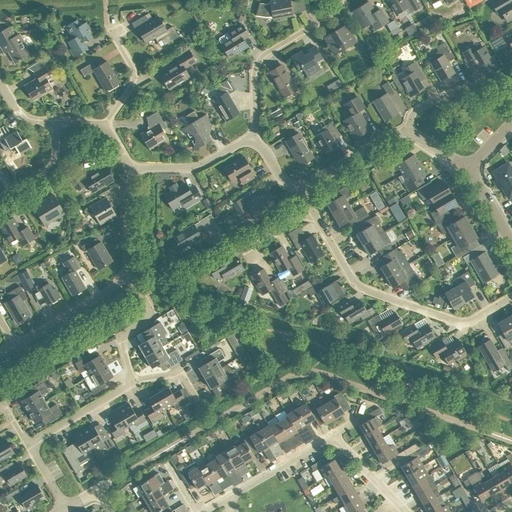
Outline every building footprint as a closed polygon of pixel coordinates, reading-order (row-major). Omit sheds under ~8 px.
[(269,2),(269,3),(264,4),(260,4),(260,3),(259,3),(255,16),(256,16),(263,17),(271,17),(272,20),(292,16),(292,13),(297,12),(298,14),(308,8),(303,0),(298,0),(294,3),(293,2),(291,1),(289,1),(289,0),(275,0),(276,0),(269,2)] [(387,0),(396,15),(406,10),(408,15),(419,9),(414,0),(387,0)] [(511,0),(495,0),(491,3),(497,14),(500,12),(506,22),(511,18),(511,0)] [(362,28),(370,23),(375,30),(387,22),(380,10),(374,14),(368,3),(352,12),(362,28)] [(154,38),(160,48),(178,37),(172,27),(166,31),(157,16),(148,22),(145,16),(131,24),(135,30),(137,29),(145,44),(154,38)] [(88,31),(90,29),(86,22),(79,26),(76,20),(65,27),(73,39),(68,42),(71,48),(69,50),(74,57),(88,49),(84,42),(92,37),(88,31)] [(386,25),(392,36),(400,31),(394,21),(386,25)] [(410,34),(417,28),(413,23),(406,29),(410,34)] [(247,48),(242,40),(248,37),(241,25),(227,33),(228,33),(219,38),(218,41),(229,59),(247,48)] [(323,38),(332,53),(343,47),(344,49),(356,43),(347,27),(336,34),(335,32),(323,38)] [(7,52),(15,64),(30,55),(23,43),(24,42),(19,35),(15,38),(9,28),(0,33),(0,47),(4,54),(7,52)] [(454,73),(447,62),(452,59),(443,43),(435,48),(437,52),(434,54),(437,59),(430,63),(432,67),(431,71),(435,72),(440,81),(454,73)] [(302,54),(300,52),(290,58),(299,73),(303,71),(307,77),(319,70),(315,63),(321,59),(314,47),(302,54)] [(470,66),(476,63),(482,73),(495,66),(487,52),(486,53),(482,47),(474,52),(471,47),(462,53),(470,66)] [(160,76),(168,89),(189,77),(184,68),(189,65),(189,66),(195,62),(189,51),(176,59),(179,65),(160,76)] [(93,72),(105,91),(119,83),(107,62),(95,69),(92,63),(80,70),(84,77),(93,72)] [(404,88),(409,98),(423,90),(413,72),(418,69),(414,62),(403,69),(407,75),(399,80),(400,82),(404,88)] [(295,91),(296,90),(281,65),(269,73),(284,97),(291,93),(291,94),(295,91)] [(24,87),(32,100),(52,89),(47,80),(51,78),(44,67),(34,73),(38,79),(24,87)] [(213,100),(225,121),(239,113),(228,95),(234,91),(227,79),(216,85),(222,95),(213,100)] [(404,88),(400,82),(395,85),(399,91),(404,88)] [(381,86),(386,94),(373,102),(384,121),(398,113),(388,98),(394,95),(386,83),(381,86)] [(344,121),(355,139),(368,131),(358,112),(363,109),(356,97),(344,104),(351,117),(344,121)] [(184,117),(189,124),(181,129),(183,133),(187,134),(189,138),(193,136),(195,139),(191,142),(194,146),(193,149),(194,151),(211,140),(205,131),(212,127),(205,115),(198,119),(194,111),(184,117)] [(146,118),(149,130),(140,135),(148,149),(167,138),(162,130),(166,128),(157,112),(146,118)] [(332,141),(340,136),(332,122),(321,128),(323,132),(314,137),(324,154),(336,147),(332,141)] [(17,131),(9,136),(7,132),(9,131),(5,125),(0,128),(0,143),(5,152),(10,149),(14,146),(19,155),(31,148),(26,139),(22,141),(17,131)] [(292,155),(294,155),(300,165),(313,158),(298,133),(284,141),(292,155)] [(399,169),(402,175),(419,165),(413,154),(404,160),(401,155),(390,161),(396,171),(399,169)] [(250,172),(252,171),(243,156),(223,168),(231,183),(238,178),(242,185),(254,178),(250,172)] [(494,176),(496,179),(493,181),(496,187),(499,188),(501,187),(508,199),(511,197),(511,198),(511,170),(508,163),(495,170),(494,176)] [(423,183),(420,178),(425,175),(419,165),(402,175),(397,178),(401,184),(403,183),(408,192),(423,183)] [(84,187),(84,186),(87,184),(92,193),(113,181),(105,167),(86,178),(83,174),(72,180),(78,190),(84,187)] [(428,197),(432,203),(450,193),(443,182),(431,189),(428,183),(416,190),(422,200),(428,197)] [(164,195),(172,210),(182,204),(185,208),(201,198),(194,186),(188,190),(184,183),(177,187),(175,184),(169,188),(171,191),(164,195)] [(327,205),(333,215),(349,206),(345,200),(351,196),(345,187),(335,193),(338,198),(327,205)] [(233,203),(239,214),(249,208),(256,221),(266,215),(263,211),(274,205),(267,191),(247,202),(244,196),(233,203)] [(369,195),(374,204),(380,200),(375,192),(369,195)] [(430,214),(436,224),(448,217),(444,211),(456,204),(450,193),(432,203),(436,210),(430,214)] [(64,214),(53,195),(46,198),(47,199),(43,202),(44,204),(35,209),(44,226),(64,214)] [(411,201),(408,195),(399,200),(403,206),(411,201)] [(384,198),(389,206),(395,202),(392,197),(387,196),(384,198)] [(83,211),(86,216),(93,213),(99,224),(109,218),(109,219),(115,215),(106,198),(83,211)] [(212,204),(208,198),(202,201),(206,208),(212,204)] [(400,212),(396,204),(389,208),(393,216),(400,212)] [(349,206),(333,215),(339,226),(350,220),(353,225),(368,216),(363,207),(352,213),(349,206)] [(205,233),(217,225),(210,214),(172,237),(177,245),(180,249),(192,242),(193,244),(201,239),(197,231),(202,228),(205,233)] [(356,234),(362,245),(383,233),(383,232),(379,226),(378,227),(373,217),(362,224),(365,229),(356,234)] [(449,231),(453,238),(470,227),(464,217),(452,224),(448,217),(436,224),(442,235),(449,231)] [(0,227),(6,238),(6,239),(7,241),(8,241),(9,243),(17,238),(22,246),(34,239),(27,227),(21,231),(13,218),(0,225),(0,227)] [(470,227),(453,238),(456,244),(450,248),(456,259),(468,252),(465,245),(477,238),(470,227)] [(411,230),(405,233),(409,239),(414,236),(411,230)] [(383,233),(362,245),(368,255),(377,250),(380,255),(391,249),(388,244),(390,242),(384,231),(383,232),(383,233)] [(288,236),(297,250),(301,248),(310,263),(323,255),(312,235),(306,239),(303,233),(296,238),(293,233),(288,236)] [(85,252),(96,271),(112,261),(101,242),(97,244),(95,240),(89,242),(79,248),(82,254),(85,252)] [(288,268),(292,276),(303,270),(295,256),(289,260),(282,246),(269,254),(280,273),(288,268)] [(380,267),(386,278),(401,269),(397,263),(402,260),(396,248),(383,256),(387,263),(380,267)] [(474,250),(462,258),(466,264),(470,261),(482,283),(498,274),(485,252),(478,256),(474,250)] [(62,278),(72,296),(84,288),(74,271),(79,268),(73,257),(62,263),(68,274),(62,278)] [(221,259),(208,267),(215,279),(222,275),(225,280),(243,270),(236,257),(224,264),(221,259)] [(270,290),(279,306),(287,301),(282,293),(286,290),(283,285),(284,285),(281,280),(278,282),(277,279),(272,281),(270,277),(268,278),(263,269),(251,276),(263,295),(270,290)] [(401,269),(386,278),(392,288),(399,284),(403,291),(416,283),(409,272),(404,275),(401,269)] [(34,286),(26,271),(17,276),(25,291),(34,286)] [(460,284),(454,287),(464,303),(474,297),(469,288),(475,284),(467,271),(456,278),(460,284)] [(306,290),(310,296),(318,292),(325,305),(348,291),(340,278),(325,287),(321,281),(306,290)] [(42,296),(47,305),(60,297),(55,288),(52,290),(48,284),(42,287),(40,284),(31,289),(37,299),(42,296)] [(27,298),(20,287),(17,288),(5,295),(8,301),(5,303),(16,323),(30,315),(22,301),(27,298)] [(464,303),(454,287),(444,293),(444,292),(439,295),(438,298),(434,297),(432,303),(446,308),(445,309),(446,309),(447,307),(448,308),(451,308),(452,308),(453,309),(464,303)] [(241,294),(239,300),(247,303),(249,297),(241,294)] [(344,316),(348,323),(360,316),(362,320),(374,313),(371,308),(365,311),(359,300),(351,305),(348,300),(336,307),(342,317),(344,316)] [(401,324),(401,323),(402,322),(399,318),(398,318),(395,313),(382,321),(378,315),(367,321),(375,334),(378,332),(381,336),(401,324)] [(511,338),(511,324),(508,317),(497,324),(504,336),(499,338),(506,349),(511,346),(508,341),(511,338)] [(145,357),(162,347),(168,343),(163,335),(166,333),(160,322),(141,334),(145,341),(138,346),(145,357)] [(177,327),(182,334),(186,331),(182,324),(177,327)] [(400,333),(406,342),(411,339),(417,349),(423,345),(422,344),(434,337),(427,324),(416,330),(413,325),(400,333)] [(232,333),(226,337),(230,344),(236,340),(232,333)] [(429,348),(435,358),(442,354),(448,364),(456,359),(457,361),(466,355),(457,340),(445,347),(441,341),(429,348)] [(500,357),(496,351),(490,340),(477,347),(488,364),(492,372),(504,365),(501,359),(500,357)] [(396,345),(385,343),(383,351),(395,353),(396,345)] [(162,347),(145,357),(151,368),(163,361),(168,369),(182,360),(176,350),(167,355),(162,347)] [(198,368),(204,378),(221,368),(217,363),(225,358),(219,349),(207,356),(210,361),(198,368)] [(87,370),(90,375),(106,366),(99,356),(88,362),(85,357),(75,363),(80,373),(87,370)] [(511,368),(511,366),(509,360),(506,356),(501,359),(504,365),(508,371),(511,368)] [(221,368),(204,378),(211,389),(221,382),(226,390),(241,382),(233,369),(231,370),(227,364),(221,368)] [(101,384),(112,377),(106,366),(90,375),(84,379),(93,395),(104,388),(101,384)] [(73,385),(69,378),(64,382),(68,388),(73,385)] [(21,401),(28,412),(44,402),(41,396),(48,391),(42,381),(29,388),(32,394),(21,401)] [(168,387),(157,393),(166,408),(172,405),(175,410),(187,403),(179,390),(172,394),(168,387)] [(215,396),(218,400),(226,395),(224,391),(215,396)] [(285,391),(279,394),(282,400),(288,397),(285,391)] [(166,408),(157,393),(147,399),(151,407),(144,411),(152,424),(163,417),(160,412),(166,408)] [(335,398),(325,404),(334,419),(344,413),(342,410),(348,406),(341,394),(340,395),(339,393),(333,396),(335,398)] [(334,419),(325,404),(323,399),(313,405),(315,407),(309,410),(314,419),(318,426),(324,423),(325,425),(334,419)] [(44,402),(28,412),(35,423),(45,417),(49,423),(62,415),(56,404),(48,409),(44,402)] [(128,403),(118,409),(128,427),(134,423),(135,426),(145,420),(139,409),(134,413),(128,403)] [(305,404),(296,409),(313,439),(317,437),(309,425),(309,422),(314,419),(309,410),(305,404)] [(359,426),(364,435),(376,428),(377,428),(381,425),(376,416),(381,413),(378,408),(368,414),(371,419),(359,426)] [(128,427),(118,409),(108,415),(113,424),(108,428),(114,439),(125,433),(123,430),(128,427)] [(286,415),(287,417),(295,430),(296,430),(300,428),(300,429),(303,429),(310,441),(313,439),(296,409),(286,415)] [(250,420),(247,415),(240,419),(244,424),(250,420)] [(287,417),(278,422),(287,438),(297,432),(296,430),(295,430),(287,417)] [(278,422),(269,428),(277,441),(276,441),(278,443),(287,438),(278,422)] [(92,425),(82,431),(92,448),(95,453),(105,447),(107,450),(114,446),(105,430),(98,434),(92,425)] [(268,426),(259,431),(268,447),(276,441),(277,441),(269,428),(268,426)] [(364,439),(368,446),(382,438),(377,428),(376,428),(364,435),(366,438),(364,439)] [(92,448),(82,431),(72,437),(76,443),(65,449),(68,454),(65,456),(75,473),(82,469),(79,466),(91,459),(87,451),(92,448)] [(259,431),(249,437),(257,450),(258,452),(262,450),(269,461),(274,458),(273,456),(269,449),(268,447),(259,431)] [(245,442),(235,447),(235,448),(243,461),(244,463),(254,457),(251,453),(257,450),(249,437),(243,440),(245,442)] [(374,452),(376,455),(388,448),(388,447),(382,438),(368,446),(372,453),(374,452)] [(0,461),(13,454),(5,440),(0,443),(0,461)] [(409,454),(419,448),(416,443),(398,454),(392,445),(388,447),(388,448),(376,455),(381,464),(393,457),(396,462),(409,454)] [(234,445),(225,451),(234,466),(243,461),(235,448),(235,447),(234,445)] [(400,467),(406,476),(418,469),(422,466),(418,459),(429,453),(429,450),(426,445),(420,449),(419,448),(409,454),(412,460),(400,467)] [(215,457),(216,459),(217,459),(224,472),(225,472),(234,466),(225,451),(215,457)] [(508,462),(499,467),(502,472),(509,484),(511,481),(511,467),(511,466),(511,456),(510,453),(505,456),(508,462)] [(216,459),(207,464),(216,480),(226,474),(225,472),(224,472),(217,459),(216,459)] [(319,461),(310,466),(313,472),(317,469),(323,479),(327,476),(339,469),(334,460),(322,466),(319,461)] [(206,483),(198,470),(198,469),(194,462),(184,468),(183,465),(177,469),(190,490),(195,487),(196,489),(206,483)] [(207,464),(198,469),(198,470),(206,483),(207,485),(216,480),(207,464)] [(4,467),(0,469),(0,481),(6,478),(10,485),(26,476),(19,465),(7,472),(4,467)] [(418,469),(406,476),(407,479),(405,480),(409,487),(428,476),(422,466),(418,469)] [(498,474),(492,478),(500,492),(507,488),(506,485),(509,484),(502,472),(499,467),(495,470),(498,474)] [(327,476),(333,485),(347,477),(343,471),(341,472),(339,469),(327,476)] [(480,471),(476,473),(482,483),(489,495),(492,493),(494,496),(500,492),(492,478),(486,481),(480,471)] [(148,472),(133,481),(136,486),(138,485),(143,494),(144,495),(159,486),(164,483),(158,473),(154,476),(152,477),(148,472)] [(482,483),(476,473),(473,475),(476,481),(471,484),(467,479),(462,482),(468,492),(473,489),(480,501),(489,495),(482,483)] [(428,476),(409,487),(413,494),(415,492),(417,495),(435,485),(429,475),(428,476)] [(302,477),(297,480),(303,490),(308,487),(302,477)] [(333,485),(339,495),(351,488),(349,485),(351,484),(347,477),(333,485)] [(143,494),(141,496),(147,505),(163,496),(160,492),(161,491),(162,489),(169,485),(167,481),(164,483),(159,486),(144,495),(143,494)] [(29,493),(19,498),(26,509),(36,503),(34,500),(43,496),(36,485),(27,490),(29,493)] [(417,500),(421,506),(440,495),(436,490),(437,489),(435,485),(417,495),(419,498),(417,500)] [(461,486),(455,489),(459,497),(465,494),(461,486)] [(341,500),(344,505),(358,497),(354,490),(352,491),(351,488),(339,495),(332,499),(334,504),(341,500)] [(0,499),(3,505),(20,494),(17,489),(0,499)] [(459,497),(466,507),(471,504),(465,494),(459,497)] [(426,511),(427,511),(434,511),(441,508),(445,505),(440,495),(421,506),(424,511),(426,511)] [(166,511),(164,508),(168,506),(163,496),(147,505),(151,511),(166,511)] [(344,505),(340,508),(341,511),(355,511),(362,508),(360,505),(362,504),(358,497),(344,505)] [(130,502),(124,506),(126,511),(135,511),(136,511),(130,502)]
